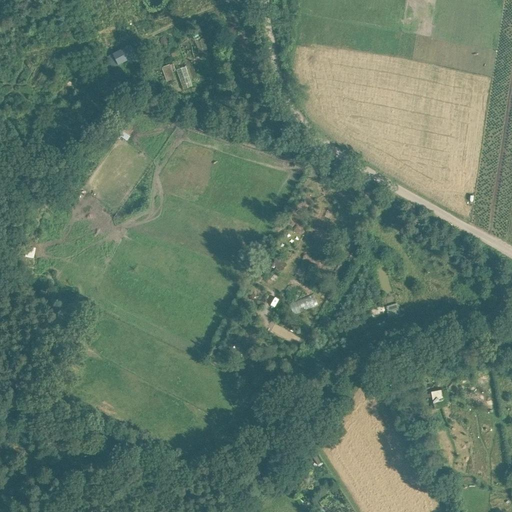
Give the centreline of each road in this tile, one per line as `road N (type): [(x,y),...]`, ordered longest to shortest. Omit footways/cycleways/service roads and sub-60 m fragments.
road 1 (track): [(511,332),(333,377),(47,511)]
road 2 (track): [(511,258),(328,149),(289,117),(262,0)]
